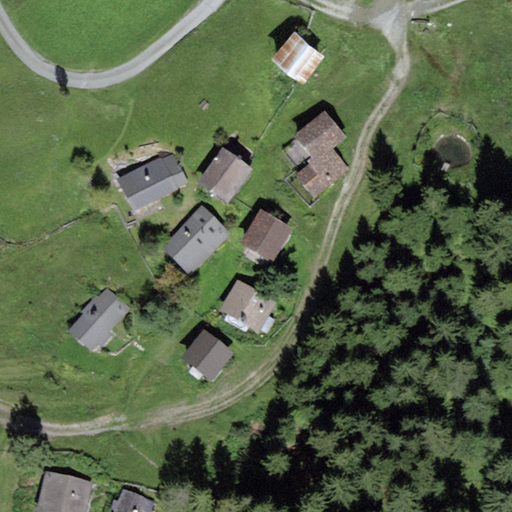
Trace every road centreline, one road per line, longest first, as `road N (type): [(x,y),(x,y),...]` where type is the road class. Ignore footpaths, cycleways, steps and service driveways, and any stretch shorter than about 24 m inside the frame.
road 1 (track): [(0,413),(55,431),(220,404),(283,354),(400,71),(386,14)]
road 2 (unclassified): [(206,0),(121,68),(89,79),(45,70),(10,40),(0,19)]
